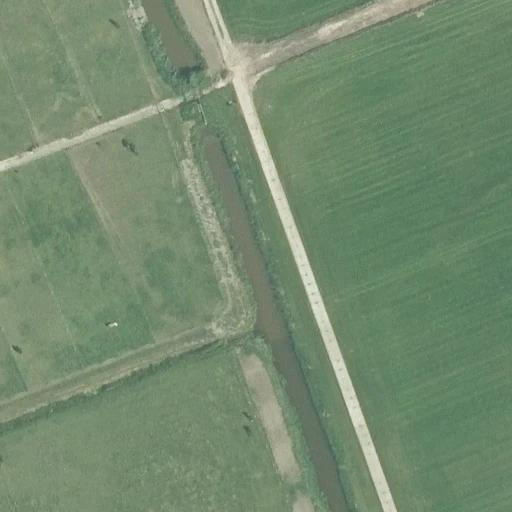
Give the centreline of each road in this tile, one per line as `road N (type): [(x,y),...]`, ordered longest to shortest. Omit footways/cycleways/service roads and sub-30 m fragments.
road 1 (track): [(391,511),(210,0)]
road 2 (track): [(0,167),(422,0)]
